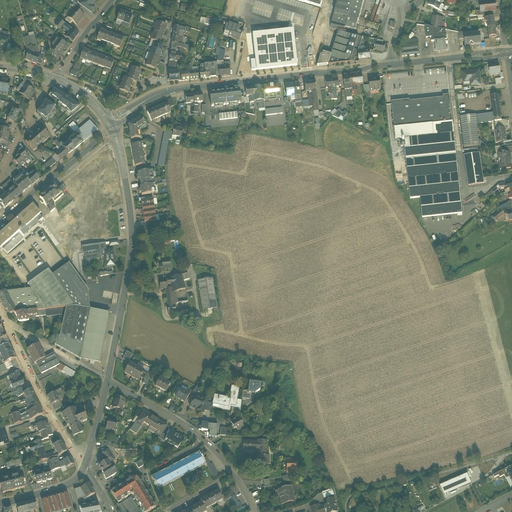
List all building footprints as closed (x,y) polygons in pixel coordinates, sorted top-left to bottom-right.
[(82,0),(79,4),(91,13),(94,8),(92,6),(95,0),(82,0)] [(322,0),(294,0),(320,8),(322,0)] [(345,32),(346,27),(352,5),(353,0),(338,0),(336,7),(334,15),(331,30),(339,31),(331,55),(328,65),(354,62),(357,51),(354,50),(358,36),(345,32)] [(363,0),(353,0),(352,5),(346,27),(356,30),(358,20),(359,20),(363,0)] [(379,0),(377,0),(369,22),(371,23),(379,0)] [(384,0),(383,0),(381,0),(373,24),(375,25),(384,0)] [(444,6),(441,5),(438,4),(439,2),(434,0),(429,0),(428,4),(441,11),(444,6)] [(480,11),(480,13),(485,12),(496,11),(495,2),(484,3),(480,4),(481,11),(480,11)] [(81,9),(76,5),(74,3),(72,6),(74,8),(75,8),(79,12),(81,9)] [(72,21),(76,25),(84,16),(79,12),(75,8),(74,8),(67,17),(67,18),(72,21)] [(117,20),(123,22),(126,14),(120,12),(117,20)] [(132,16),(126,14),(123,22),(129,25),(132,16)] [(433,16),(431,24),(441,26),(442,22),(443,18),(433,16)] [(487,23),(488,28),(495,27),(494,17),(485,18),(485,23),(487,23)] [(55,26),(59,29),(61,27),(64,23),(60,20),(55,26)] [(61,27),(69,33),(71,29),(64,23),(61,27)] [(158,23),(155,29),(164,32),(166,26),(158,23)] [(240,27),(235,26),(234,30),(232,37),(240,40),(242,33),(238,32),(240,27)] [(431,38),(431,41),(447,40),(445,30),(425,26),(426,38),(431,38)] [(496,36),(495,27),(488,28),(489,37),(496,36)] [(232,37),(234,30),(231,29),(226,28),(224,35),(232,37)] [(78,34),(71,29),(69,33),(66,37),(73,42),(78,34)] [(155,29),(153,35),(161,38),(164,32),(155,29)] [(97,39),(102,40),(105,32),(100,30),(97,39)] [(250,61),(251,71),(297,66),(293,30),(252,34),(255,61),(250,61)] [(111,34),(105,32),(102,40),(108,43),(111,34)] [(117,37),(111,34),(108,43),(114,45),(117,37)] [(464,35),(465,39),(466,46),(480,44),(479,34),(464,35)] [(0,47),(6,49),(7,44),(9,40),(7,40),(8,37),(2,35),(1,35),(0,37),(0,47)] [(29,37),(32,47),(35,47),(36,49),(38,49),(34,35),(29,37)] [(154,42),(155,42),(159,44),(161,38),(153,35),(151,41),(154,42)] [(178,44),(184,45),(185,45),(185,38),(183,37),(179,36),(177,44),(178,44)] [(362,37),(358,36),(354,50),(357,51),(358,51),(362,37)] [(29,52),(29,53),(33,55),(31,47),(32,47),(29,37),(24,38),(27,50),(28,50),(29,52)] [(123,39),(117,37),(114,45),(120,47),(123,39)] [(54,57),(58,59),(62,54),(64,51),(67,46),(57,38),(55,41),(56,42),(54,44),(53,43),(51,46),(52,51),(54,52),(53,54),(55,55),(54,57)] [(445,39),(434,41),(436,53),(447,52),(445,39)] [(155,42),(153,48),(161,51),(163,45),(159,44),(155,42)] [(378,43),(377,43),(377,46),(376,50),(384,52),(385,45),(383,44),(378,43)] [(419,55),(418,44),(407,45),(401,46),(403,57),(419,55)] [(153,48),(151,54),(159,57),(161,51),(153,48)] [(82,60),(86,61),(89,52),(83,50),(80,59),(82,60)] [(218,56),(217,62),(220,62),(221,62),(223,62),(225,51),(219,50),(218,56)] [(358,52),(359,62),(370,60),(369,51),(358,52)] [(95,55),(89,52),(86,61),(92,64),(95,55)] [(31,62),(33,55),(29,53),(28,53),(27,54),(25,60),(31,62)] [(320,58),(318,66),(328,65),(331,55),(323,53),(321,59),(320,58)] [(151,54),(148,60),(157,63),(159,57),(151,54)] [(36,64),(36,63),(39,56),(37,56),(33,55),(31,62),(36,64)] [(101,57),(95,55),(92,64),(98,66),(101,57)] [(107,59),(101,57),(98,66),(104,68),(107,59)] [(113,62),(107,59),(104,68),(110,70),(113,62)] [(154,70),(157,63),(148,60),(146,67),(154,70)] [(209,70),(209,73),(215,72),(215,70),(215,69),(216,63),(206,65),(206,64),(205,64),(205,65),(200,65),(199,70),(199,71),(209,70)] [(222,68),(218,68),(219,77),(230,76),(229,67),(231,67),(230,66),(230,63),(223,64),(223,68),(222,68)] [(489,66),(490,75),(500,74),(499,64),(489,66)] [(132,68),(130,74),(138,77),(140,71),(132,68)] [(199,71),(200,79),(210,78),(209,73),(209,70),(199,71)] [(191,72),(189,72),(190,80),(198,79),(197,71),(191,72)] [(471,85),(471,86),(480,85),(479,75),(479,71),(474,71),(474,72),(462,73),(463,82),(470,81),(471,85)] [(168,73),(169,82),(179,82),(178,72),(174,72),(168,73)] [(181,82),(190,80),(189,72),(186,73),(180,73),(181,82)] [(130,74),(127,80),(132,82),(136,83),(138,77),(130,74)] [(362,76),(350,78),(352,90),(357,89),(357,85),(363,84),(362,76)] [(369,85),(370,92),(370,90),(381,89),(381,91),(380,77),(369,78),(369,85)] [(124,78),(122,84),(130,88),(132,82),(127,80),(126,79),(124,78)] [(345,90),(347,90),(352,90),(350,78),(343,78),(345,90)] [(305,92),(311,91),(317,90),(316,81),(304,83),(305,92)] [(128,93),(130,88),(122,84),(119,90),(128,93)] [(287,97),(294,97),(293,84),(285,85),(287,97)] [(25,85),(22,89),(31,96),(34,92),(31,90),(32,89),(30,87),(29,88),(25,85)] [(264,100),(268,99),(269,99),(269,97),(275,97),(275,98),(276,98),(281,98),(279,85),(272,86),(269,86),(262,87),(264,100)] [(264,107),(264,100),(262,87),(252,89),(253,102),(258,102),(259,107),(264,107)] [(29,100),(31,96),(22,89),(19,93),(22,95),(22,96),(24,97),(29,100)] [(253,103),(253,102),(252,89),(245,89),(246,97),(249,97),(250,103),(248,103),(248,109),(254,108),(254,103),(253,103)] [(53,96),(52,97),(59,102),(57,105),(67,111),(72,116),(80,108),(77,106),(78,106),(75,104),(70,100),(70,99),(66,96),(65,97),(60,93),(59,93),(57,92),(53,90),(51,94),(53,96)] [(239,90),(224,92),(226,105),(241,103),(239,90)] [(211,107),(226,105),(224,92),(209,93),(211,107)] [(201,94),(193,95),(194,103),(194,110),(194,113),(197,113),(198,105),(197,105),(197,103),(202,102),(201,94)] [(192,104),(194,103),(193,95),(185,96),(186,104),(192,104)] [(491,97),(493,113),(495,122),(499,121),(501,121),(498,96),(491,97)] [(392,103),(394,128),(408,127),(452,122),(449,97),(392,103)] [(38,111),(37,113),(45,123),(56,107),(45,100),(41,106),(42,106),(39,111),(38,111)] [(166,104),(168,108),(174,106),(171,100),(164,103),(165,104),(166,104)] [(147,113),(151,121),(170,112),(168,108),(166,104),(165,104),(147,113)] [(13,108),(10,114),(17,117),(20,112),(13,108)] [(338,119),(341,116),(343,114),(343,113),(339,110),(337,112),(333,116),(338,119)] [(492,122),(495,122),(493,113),(476,115),(477,124),(492,122)] [(14,123),(17,117),(10,114),(7,120),(14,123)] [(477,124),(476,115),(475,115),(460,117),(462,126),(477,124)] [(129,125),(131,140),(140,138),(139,129),(145,125),(140,117),(129,125)] [(75,133),(83,143),(98,130),(90,121),(79,130),(75,133)] [(495,130),(496,142),(502,142),(504,141),(503,138),(505,138),(504,129),(506,129),(505,126),(499,127),(499,121),(495,122),(492,122),(493,125),(495,125),(495,129),(495,130)] [(75,133),(79,130),(73,122),(69,126),(75,133)] [(405,147),(406,159),(456,154),(452,122),(408,127),(409,138),(405,139),(405,141),(404,141),(405,147)] [(462,126),(464,148),(479,146),(479,142),(477,124),(462,126)] [(405,138),(405,139),(409,138),(408,127),(394,128),(396,139),(405,138)] [(0,134),(8,136),(9,130),(4,129),(0,128),(0,134)] [(25,142),(33,151),(32,150),(35,148),(36,148),(37,148),(36,147),(42,143),(43,143),(42,142),(44,140),(45,141),(46,140),(45,139),(48,137),(49,138),(49,137),(41,128),(25,142)] [(175,144),(179,144),(183,130),(174,128),(173,132),(172,136),(176,137),(175,141),(175,144)] [(164,131),(162,143),(168,144),(169,140),(171,140),(172,136),(173,132),(170,132),(164,131)] [(74,137),(68,142),(75,150),(83,143),(75,133),(73,135),(74,137)] [(7,143),(8,136),(0,134),(0,141),(2,142),(7,143)] [(60,162),(68,155),(63,148),(59,144),(56,140),(53,143),(56,147),(57,147),(60,150),(54,155),(55,155),(59,161),(60,162)] [(67,144),(63,148),(68,155),(75,150),(68,142),(68,141),(66,143),(67,144)] [(162,143),(158,164),(164,162),(168,144),(162,143)] [(132,145),(135,166),(144,165),(141,144),(132,145)] [(18,153),(17,154),(24,163),(29,158),(26,155),(22,151),(21,149),(18,151),(18,153)] [(469,185),(469,186),(484,183),(483,183),(483,178),(479,153),(464,155),(464,156),(469,185)] [(498,155),(501,170),(511,168),(509,153),(502,154),(498,154),(498,155)] [(19,167),(24,163),(17,154),(18,155),(15,158),(16,159),(13,160),(19,167)] [(462,213),(456,154),(406,159),(410,198),(420,198),(422,217),(462,213)] [(43,166),(47,170),(56,163),(52,158),(43,166)] [(22,176),(26,180),(29,177),(25,173),(23,171),(20,173),(21,174),(22,176)] [(139,182),(140,181),(150,180),(151,180),(150,171),(138,173),(138,176),(137,176),(137,179),(139,179),(139,182)] [(30,176),(29,177),(26,180),(31,186),(39,180),(32,172),(30,174),(29,175),(30,176)] [(12,182),(13,183),(22,176),(21,174),(12,182)] [(13,183),(14,185),(22,194),(31,186),(26,180),(22,176),(13,183)] [(0,188),(6,194),(11,190),(10,189),(14,185),(13,183),(12,182),(10,180),(0,188)] [(11,190),(6,194),(13,202),(22,194),(14,185),(10,189),(11,190)] [(58,190),(61,193),(66,189),(62,185),(58,189),(58,190)] [(152,185),(151,185),(141,187),(140,187),(141,190),(139,190),(139,193),(141,193),(141,196),(154,194),(152,185)] [(54,203),(58,200),(56,198),(58,196),(61,193),(58,190),(57,191),(56,189),(54,187),(46,193),(52,200),(52,199),(53,201),(53,203),(54,202),(54,203)] [(48,204),(52,200),(46,193),(39,199),(40,199),(42,201),(40,202),(42,204),(43,203),(45,206),(46,207),(48,205),(48,204)] [(4,209),(13,202),(6,194),(0,199),(0,201),(1,203),(0,204),(3,208),(4,209)] [(46,207),(50,212),(56,207),(54,203),(54,202),(53,203),(53,201),(48,205),(46,207)] [(500,207),(501,210),(503,209),(511,205),(511,202),(508,202),(508,203),(500,207)] [(504,214),(508,215),(507,213),(511,212),(511,209),(511,205),(503,209),(501,210),(504,214)] [(39,221),(41,219),(42,218),(39,215),(32,207),(13,224),(13,223),(0,234),(0,247),(0,248),(1,247),(20,230),(24,235),(28,231),(25,228),(35,219),(38,222),(39,222),(38,222),(39,221)] [(495,221),(504,214),(501,210),(492,217),(495,221)] [(28,231),(38,222),(35,219),(25,228),(28,231)] [(19,235),(3,249),(7,254),(23,240),(19,235)] [(99,251),(98,244),(83,246),(84,253),(99,251)] [(106,250),(104,251),(104,255),(105,264),(105,268),(110,268),(110,267),(115,266),(113,250),(110,250),(106,250)] [(84,253),(85,261),(88,261),(88,259),(100,258),(100,255),(100,251),(99,251),(84,253)] [(162,262),(162,270),(171,269),(170,261),(162,262)] [(66,308),(59,338),(77,348),(80,348),(80,347),(82,347),(90,310),(87,290),(68,263),(52,275),(74,307),(66,308)] [(52,275),(48,270),(28,285),(31,289),(46,310),(63,308),(66,308),(74,307),(52,275)] [(181,275),(183,281),(189,279),(187,273),(181,275)] [(159,280),(160,290),(165,289),(167,289),(167,288),(167,286),(171,285),(172,288),(172,289),(176,288),(174,284),(183,281),(181,275),(169,279),(159,280)] [(197,281),(202,311),(217,308),(212,279),(197,281)] [(165,289),(166,293),(171,293),(173,292),(175,292),(185,289),(183,281),(174,284),(176,288),(172,289),(172,288),(167,288),(167,289),(165,289)] [(46,310),(31,289),(6,292),(5,291),(0,293),(0,299),(5,310),(7,309),(9,314),(15,313),(15,314),(28,312),(34,311),(37,311),(42,310),(45,310),(46,310)] [(173,302),(172,296),(166,296),(168,316),(175,315),(174,304),(173,302)] [(188,302),(177,303),(174,304),(175,315),(189,313),(188,302)] [(45,316),(46,316),(61,315),(62,311),(63,308),(46,310),(45,310),(46,316),(45,316)] [(80,347),(80,348),(82,349),(80,360),(94,362),(97,363),(99,363),(100,364),(110,314),(90,310),(82,347),(80,347)] [(29,321),(28,316),(28,312),(15,314),(18,321),(20,322),(29,321)] [(0,348),(9,344),(0,326),(0,348)] [(55,345),(80,360),(82,349),(80,348),(77,348),(59,338),(57,337),(55,345)] [(0,354),(3,360),(5,363),(4,363),(4,364),(10,361),(16,358),(9,344),(9,345),(9,344),(0,348),(0,354)] [(27,350),(34,363),(36,363),(45,358),(38,345),(27,350)] [(122,360),(128,363),(132,355),(126,352),(122,360)] [(36,363),(41,374),(59,365),(54,353),(45,358),(36,363)] [(128,374),(132,376),(137,368),(130,363),(124,373),(127,375),(128,374)] [(142,370),(137,368),(132,376),(135,378),(135,379),(138,381),(140,377),(143,372),(143,371),(142,370)] [(8,376),(10,381),(20,378),(21,378),(19,372),(8,376)] [(142,383),(146,385),(148,382),(150,376),(147,374),(144,380),(142,383)] [(21,380),(20,378),(10,381),(8,382),(10,385),(12,385),(13,389),(19,387),(23,385),(21,380)] [(156,387),(166,393),(170,384),(162,380),(163,379),(161,378),(156,387)] [(260,388),(261,383),(249,382),(248,391),(247,393),(251,394),(254,394),(260,390),(260,388)] [(192,393),(195,396),(201,388),(197,386),(196,387),(192,393)] [(218,409),(229,411),(230,405),(235,406),(236,400),(239,388),(232,387),(229,399),(214,396),(213,404),(219,405),(218,409)] [(181,400),(185,402),(186,401),(190,394),(186,392),(180,389),(175,398),(181,401),(181,400)] [(25,392),(23,393),(24,394),(26,399),(30,398),(34,396),(31,390),(25,392)] [(247,393),(248,391),(243,391),(241,400),(250,399),(251,394),(247,393)] [(59,402),(59,401),(55,393),(54,392),(50,394),(51,395),(47,397),(51,405),(52,405),(59,402)] [(27,408),(31,406),(38,404),(34,396),(30,398),(26,399),(24,400),(27,408)] [(200,411),(203,412),(204,410),(207,403),(208,400),(203,398),(202,399),(196,396),(190,407),(196,410),(199,411),(200,411)] [(117,409),(122,411),(123,410),(125,401),(116,398),(115,402),(113,408),(116,409),(117,409)] [(60,401),(59,402),(52,405),(54,410),(62,407),(60,401)] [(27,412),(29,416),(41,410),(38,404),(31,406),(32,407),(33,409),(28,412),(27,412)] [(76,433),(77,435),(83,432),(79,423),(82,422),(82,421),(86,419),(83,410),(77,412),(75,408),(62,414),(64,418),(67,426),(69,425),(73,434),(76,433)] [(117,409),(116,409),(114,414),(123,417),(123,415),(116,413),(117,409)] [(43,414),(41,410),(29,416),(30,420),(43,414)] [(144,411),(139,419),(143,422),(150,427),(155,419),(144,411)] [(22,422),(20,416),(19,412),(12,414),(14,424),(22,422)] [(20,416),(22,422),(30,420),(29,416),(27,416),(26,413),(20,416)] [(142,425),(143,422),(139,419),(138,418),(135,423),(130,430),(135,434),(142,425)] [(236,428),(238,431),(244,428),(238,418),(230,422),(232,426),(233,427),(231,428),(232,430),(236,428)] [(167,426),(155,419),(150,427),(157,431),(156,434),(160,436),(162,434),(167,426)] [(105,430),(115,432),(117,428),(116,427),(117,422),(108,420),(105,430)] [(47,421),(40,424),(36,425),(37,429),(39,433),(40,432),(50,429),(47,421)] [(208,424),(202,423),(201,430),(207,431),(209,431),(209,437),(216,438),(218,426),(210,425),(208,425),(208,424)] [(50,429),(40,432),(41,435),(43,440),(48,438),(48,436),(53,435),(50,429)] [(166,439),(173,444),(178,447),(181,442),(184,438),(171,430),(167,437),(166,439)] [(9,443),(7,435),(0,438),(0,443),(4,442),(4,445),(9,443)] [(164,441),(177,448),(172,445),(173,444),(166,439),(164,441)] [(31,452),(36,450),(43,448),(40,441),(34,442),(35,445),(34,445),(29,447),(31,452)] [(259,456),(267,456),(267,441),(259,441),(259,442),(243,441),(243,450),(246,451),(246,447),(250,447),(249,450),(259,450),(259,456)] [(53,445),(57,453),(59,456),(67,452),(61,442),(53,445)] [(42,461),(47,459),(45,456),(43,448),(36,450),(40,461),(42,461)] [(108,450),(114,460),(117,458),(112,450),(111,448),(110,448),(107,448),(108,450)] [(107,461),(109,464),(114,461),(114,460),(108,450),(100,455),(105,462),(107,461)] [(199,455),(183,463),(187,471),(188,473),(192,470),(192,469),(195,467),(195,468),(200,466),(199,465),(203,463),(202,460),(199,455)] [(256,464),(269,465),(269,456),(267,456),(259,456),(259,457),(256,457),(256,464)] [(207,466),(213,478),(218,475),(212,464),(210,464),(207,457),(202,460),(203,463),(205,467),(207,466)] [(58,458),(48,461),(46,462),(47,463),(48,466),(59,462),(58,458)] [(70,458),(63,461),(65,466),(66,468),(74,465),(70,458)] [(9,463),(10,469),(23,465),(21,459),(9,463)] [(290,473),(297,473),(297,461),(291,461),(291,459),(287,459),(286,471),(290,471),(290,473)] [(135,464),(138,469),(143,466),(141,460),(135,464)] [(98,466),(102,472),(111,467),(109,464),(107,461),(105,462),(98,466)] [(49,470),(50,472),(60,468),(61,468),(59,462),(48,466),(49,470)] [(184,473),(187,471),(183,463),(167,471),(171,480),(172,481),(176,479),(176,477),(179,476),(180,477),(184,474),(184,473)] [(498,476),(500,478),(504,476),(508,474),(511,471),(511,465),(497,473),(498,476)] [(111,467),(102,472),(104,475),(113,470),(111,467)] [(35,480),(36,484),(43,482),(46,482),(46,481),(52,479),(50,472),(49,470),(46,470),(46,469),(43,470),(43,471),(40,472),(39,471),(36,472),(37,473),(34,474),(34,476),(33,477),(34,480),(35,480)] [(113,470),(104,475),(105,477),(104,477),(106,480),(116,474),(113,470)] [(167,482),(171,480),(167,471),(153,478),(158,487),(162,485),(163,486),(168,483),(167,482)] [(440,486),(444,495),(471,483),(467,474),(440,486)] [(24,488),(23,481),(19,481),(19,480),(18,475),(10,477),(14,490),(24,488)] [(3,493),(14,490),(10,477),(0,479),(0,487),(1,487),(3,493)] [(130,494),(132,494),(135,479),(132,478),(132,480),(129,479),(128,481),(121,486),(120,485),(117,487),(117,488),(114,490),(114,489),(110,491),(117,501),(120,499),(120,500),(124,498),(123,497),(126,495),(127,496),(130,494)] [(139,480),(135,479),(132,494),(134,495),(135,498),(136,497),(138,500),(137,501),(139,504),(140,504),(142,506),(141,507),(143,510),(144,510),(145,511),(147,511),(156,507),(154,503),(153,504),(151,501),(152,501),(150,497),(149,498),(148,495),(148,494),(146,491),(141,484),(141,482),(138,482),(139,480)] [(88,484),(81,489),(87,499),(94,494),(88,484)] [(279,495),(281,505),(295,501),(290,486),(277,490),(274,491),(275,496),(279,495)] [(86,499),(87,499),(81,489),(80,488),(74,490),(77,500),(83,498),(84,501),(86,499)] [(223,488),(218,491),(222,500),(223,502),(224,501),(229,499),(227,496),(226,494),(225,492),(223,488)] [(329,497),(335,495),(333,488),(322,493),(324,499),(329,497)] [(218,491),(212,494),(217,503),(222,500),(218,491)] [(67,494),(58,496),(62,509),(70,507),(67,494)] [(212,494),(206,497),(211,506),(217,503),(212,494)] [(58,496),(50,499),(54,511),(62,509),(58,496)] [(201,500),(202,503),(205,509),(211,506),(206,497),(201,500)] [(45,511),(53,511),(54,511),(50,499),(42,501),(45,511)] [(334,499),(330,500),(330,501),(330,500),(331,504),(329,504),(328,505),(324,506),(325,511),(338,511),(335,502),(334,499)] [(27,511),(34,511),(36,510),(35,506),(36,506),(35,501),(25,504),(27,511)] [(202,503),(196,506),(199,511),(204,511),(206,511),(205,509),(202,503)]
